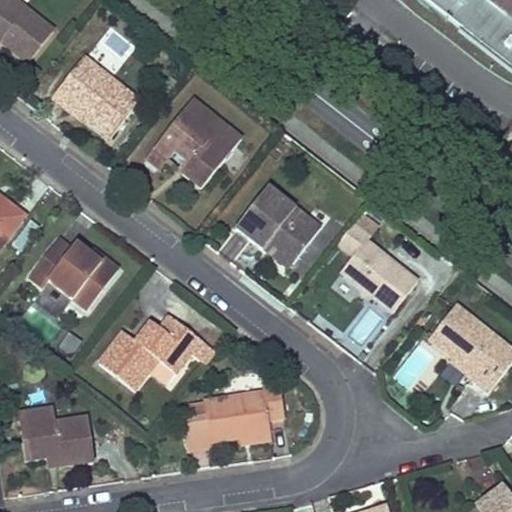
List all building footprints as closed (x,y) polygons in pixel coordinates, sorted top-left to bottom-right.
[(12,0),(0,0),(0,43),(1,43),(28,64),(53,32),(12,0)] [(511,0),(423,0),(511,69),(511,0)] [(110,139),(139,103),(84,58),(51,99),(64,109),(67,105),(85,119),(110,139)] [(201,191),(241,141),(191,102),(146,159),(160,171),(167,163),(179,148),(194,160),(182,175),(201,191)] [(82,123),(85,119),(67,105),(64,109),(82,123)] [(167,163),(182,175),(194,160),(179,148),(167,163)] [(293,265),(320,230),(267,189),(235,230),(263,251),(267,245),(293,265)] [(0,249),(24,218),(0,198),(0,249)] [(352,226),(336,246),(352,258),(340,274),(360,290),(369,289),(370,298),(392,315),(417,284),(366,244),(369,239),(352,226)] [(58,241),(29,278),(42,289),(48,282),(87,312),(118,271),(103,260),(100,265),(89,257),(75,245),(71,251),(58,241)] [(263,251),(289,271),(293,265),(267,245),(263,251)] [(332,284),(340,274),(352,258),(336,246),(316,271),(332,284)] [(100,265),(103,260),(92,252),(89,257),(100,265)] [(370,298),(369,289),(360,290),(361,298),(370,298)] [(488,395),(511,364),(511,353),(454,308),(428,341),(452,359),(475,377),(471,382),(488,395)] [(133,392),(157,362),(174,375),(190,355),(205,366),(215,353),(169,318),(159,330),(150,323),(135,343),(123,334),(98,365),(133,392)] [(56,356),(71,364),(82,344),(67,336),(56,356)] [(471,382),(475,377),(452,359),(448,364),(471,382)] [(270,434),(268,422),(284,419),(280,391),(273,386),(261,388),(262,394),(203,404),(205,417),(190,419),(185,428),(188,453),(211,450),(210,444),(240,439),(270,434)] [(93,464),(87,419),(54,424),(52,410),(27,413),(32,443),(22,444),(24,463),(46,460),(58,459),(59,469),(93,464)] [(22,444),(32,443),(27,413),(18,415),(22,444)] [(271,441),(270,434),(240,439),(241,446),(271,441)] [(47,470),(59,469),(58,459),(46,460),(47,470)] [(511,511),(511,499),(503,487),(475,507),(477,511),(478,511),(511,511)]
